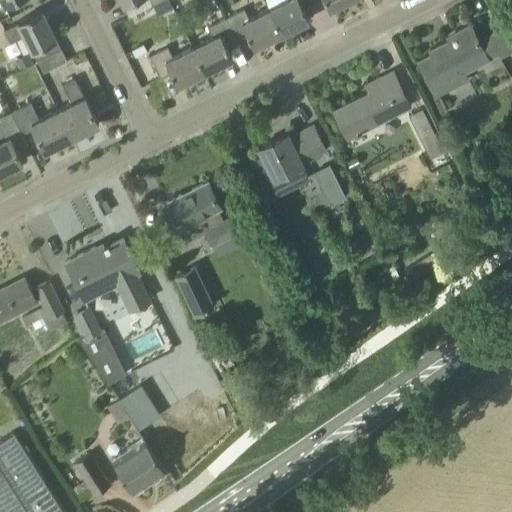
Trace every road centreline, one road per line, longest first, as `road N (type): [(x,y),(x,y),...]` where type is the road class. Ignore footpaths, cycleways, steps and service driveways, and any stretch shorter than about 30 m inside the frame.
road 1 (primary): [(232,511),(511,314)]
road 2 (residential): [(150,131),(434,0)]
road 3 (residential): [(0,209),(150,131)]
road 4 (residential): [(150,131),(77,0)]
